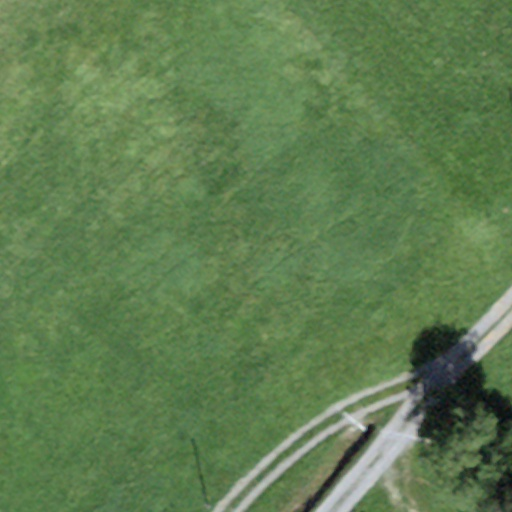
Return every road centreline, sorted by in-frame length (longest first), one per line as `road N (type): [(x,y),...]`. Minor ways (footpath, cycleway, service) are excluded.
road 1 (track): [(231,511),(311,423),(472,356)]
road 2 (track): [(511,308),(331,511)]
